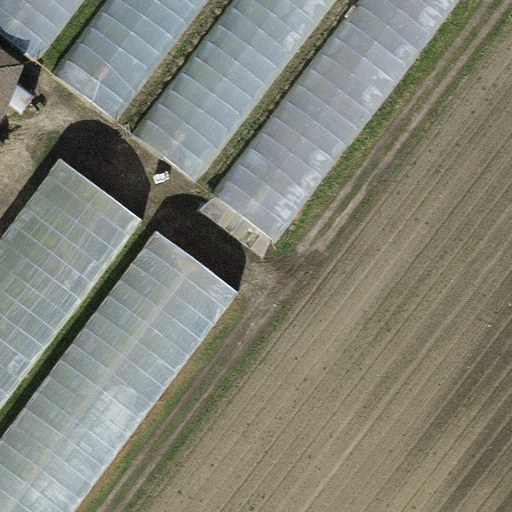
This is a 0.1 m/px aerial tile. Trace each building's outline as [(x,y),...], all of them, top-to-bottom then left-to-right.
[(91,0),(0,0),(0,25),(46,60),(91,0)] [(213,0),(110,0),(57,70),(124,120),(213,0)] [(337,0),(234,0),(137,129),(203,179),(337,0)] [(460,0),(356,0),(217,186),(283,236),(460,0)] [(0,147),(50,78),(0,41),(0,147)] [(0,251),(0,411),(141,226),(64,167),(0,251)] [(0,445),(0,511),(77,511),(239,296),(157,235),(0,445)]
